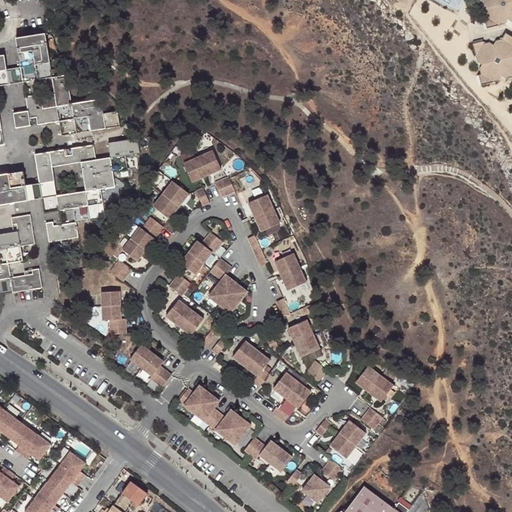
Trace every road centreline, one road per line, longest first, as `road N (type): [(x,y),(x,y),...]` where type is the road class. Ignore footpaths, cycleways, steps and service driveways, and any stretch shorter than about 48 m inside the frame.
road 1 (residential): [(197,362),(140,310),(153,269),(196,220),(227,209),(263,298),(257,319),(236,327)]
road 2 (residential): [(39,324),(51,295),(28,145),(26,136),(11,139),(3,91)]
road 3 (tertiary): [(126,450),(0,354)]
road 4 (residential): [(197,362),(293,441)]
